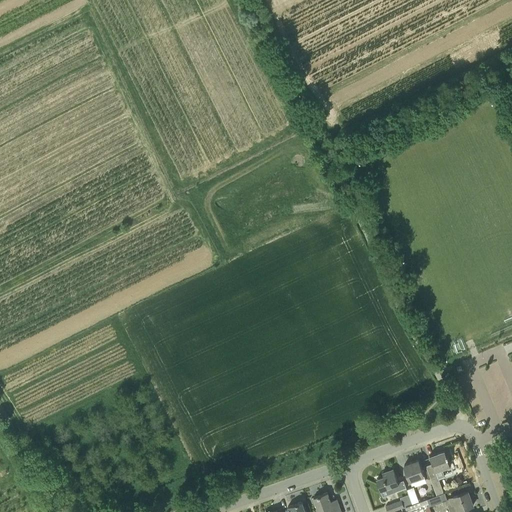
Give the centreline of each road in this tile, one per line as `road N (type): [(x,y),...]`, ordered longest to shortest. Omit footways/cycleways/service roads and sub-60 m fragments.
road 1 (unclassified): [(463,427),(247,0)]
road 2 (residential): [(225,511),(348,466)]
road 3 (residential): [(348,466),(463,427)]
road 4 (residential): [(60,511),(0,407)]
